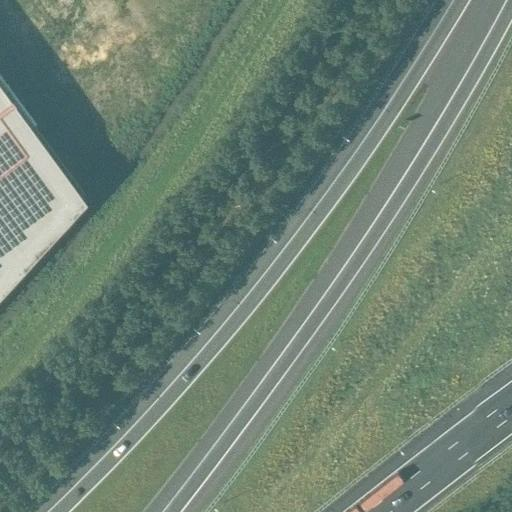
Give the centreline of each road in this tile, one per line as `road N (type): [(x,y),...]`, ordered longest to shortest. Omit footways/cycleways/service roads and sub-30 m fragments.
road 1 (motorway): [(459,0),(311,223),(210,351),(58,511)]
road 2 (motorway): [(506,0),(403,190),(173,511)]
road 3 (motorway): [(511,408),(375,511)]
